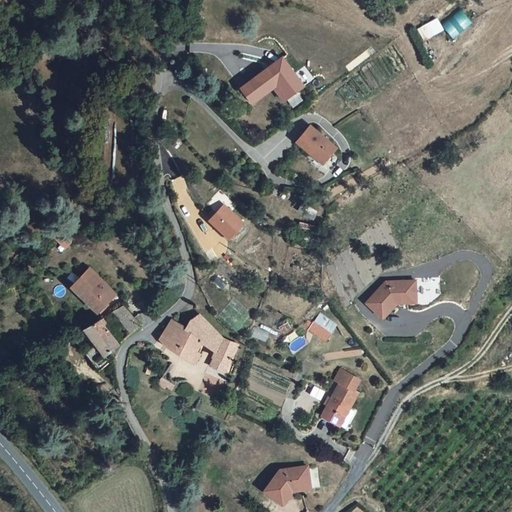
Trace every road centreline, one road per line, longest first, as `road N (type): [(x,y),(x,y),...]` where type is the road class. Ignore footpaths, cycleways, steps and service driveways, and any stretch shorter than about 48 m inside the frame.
road 1 (unclassified): [(173,511),(119,366),(131,339),(189,290),(156,151),(167,48)]
road 2 (track): [(355,469),(375,454),(410,396),(479,354),(511,311)]
